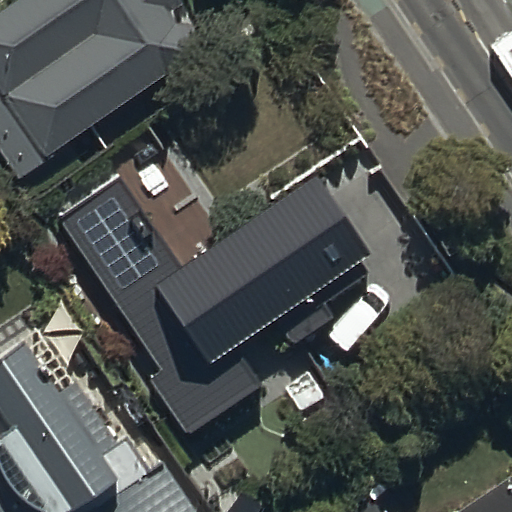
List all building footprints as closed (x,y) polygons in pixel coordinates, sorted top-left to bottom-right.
[(34,0),(0,23),(0,152),(21,184),(169,82),(189,83),(194,36),(176,34),(169,22),(182,14),(173,0),(34,0)] [(247,59),(179,106),(229,178),(275,145),(280,152),(301,137),(247,59)] [(121,176),(56,220),(159,373),(151,378),(189,434),(261,386),(235,347),(371,256),(315,173),(180,264),(121,176)] [(192,511),(169,474),(148,487),(123,446),(115,451),(74,384),(55,396),(28,352),(0,369),(0,511),(192,511)] [(511,511),(511,486),(473,511),(511,511)]
